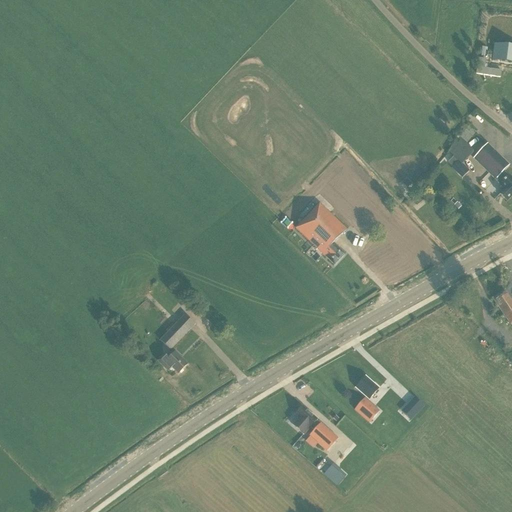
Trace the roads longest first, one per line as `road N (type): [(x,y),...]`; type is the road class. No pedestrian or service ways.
road 1 (tertiary): [(74,511),(283,368),(511,242)]
road 2 (unclassified): [(511,130),(374,0)]
